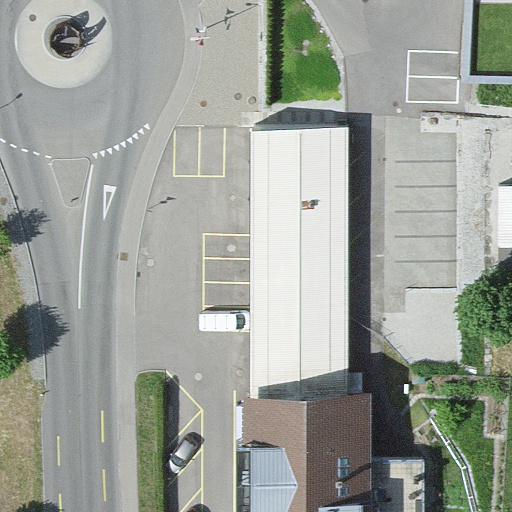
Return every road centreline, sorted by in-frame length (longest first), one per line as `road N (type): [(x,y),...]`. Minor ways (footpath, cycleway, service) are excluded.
road 1 (secondary): [(83,511),(70,117)]
road 2 (residential): [(338,0),(371,51),(379,88),(376,314)]
road 3 (secondary): [(70,117),(101,110),(127,92),(144,65),(142,3)]
